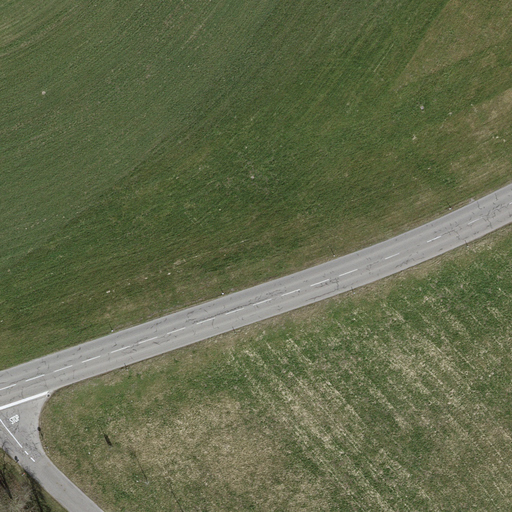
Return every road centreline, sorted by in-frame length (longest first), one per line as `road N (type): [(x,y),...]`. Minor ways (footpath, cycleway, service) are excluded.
road 1 (tertiary): [(511,203),(357,270),(0,390)]
road 2 (unclassified): [(0,420),(87,511)]
